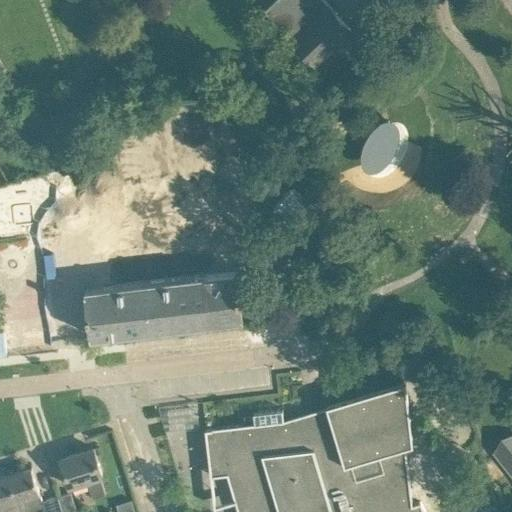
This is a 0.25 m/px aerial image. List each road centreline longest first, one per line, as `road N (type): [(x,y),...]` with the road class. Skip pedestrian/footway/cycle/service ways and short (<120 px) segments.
road 1 (residential): [(115,377),(291,359)]
road 2 (residential): [(156,511),(115,377)]
